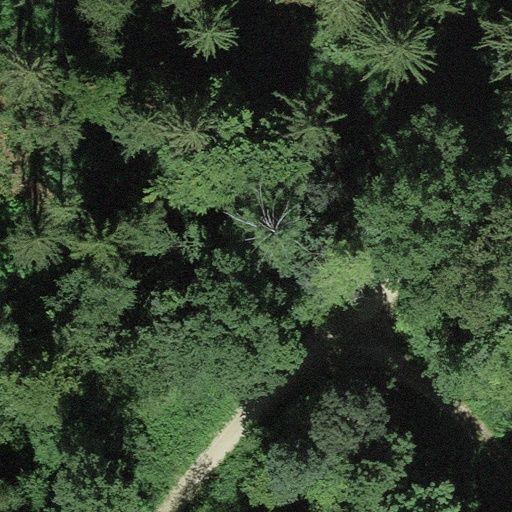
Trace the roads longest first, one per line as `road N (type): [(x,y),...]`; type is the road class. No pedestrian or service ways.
road 1 (track): [(511,180),(148,511)]
road 2 (track): [(511,459),(463,389),(346,325)]
